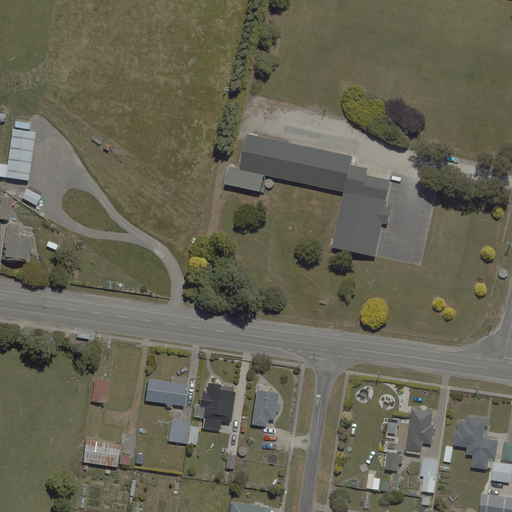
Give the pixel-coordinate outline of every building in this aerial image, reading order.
[(15,119),(13,128),(29,131),(31,122),(15,119)] [(13,131),(6,179),(28,182),(36,134),(13,131)] [(363,161),(247,136),(241,167),(233,165),(228,189),(259,195),(263,178),(343,196),(331,250),(374,259),(390,183),(360,177),(363,161)] [(0,221),(11,223),(14,202),(3,200),(2,206),(0,205),(0,221)] [(8,226),(2,261),(29,265),(33,238),(19,236),(20,227),(8,226)] [(187,385),(149,380),(146,401),(184,406),(187,385)] [(107,383),(95,381),(93,402),(105,404),(107,383)] [(236,388),(209,384),(207,395),(202,394),(198,418),(230,423),(236,388)] [(278,395),(257,392),(252,426),(266,429),(267,420),(274,421),(278,395)] [(435,414),(413,411),(407,450),(422,452),(423,444),(430,445),(435,414)] [(486,421),(468,419),(467,424),(456,422),(453,448),(467,450),(466,455),(495,459),(497,441),(484,440),(486,421)] [(189,424),(172,422),(169,442),(187,444),(189,424)] [(121,446),(86,442),(83,464),(118,468),(121,446)] [(511,463),(511,443),(503,442),(501,462),(511,463)] [(402,458),(389,454),(384,470),(398,474),(402,458)] [(236,456),(227,455),(225,471),(234,472),(236,456)] [(435,495),(439,460),(423,458),(421,476),(424,477),(422,494),(435,495)] [(511,484),(511,476),(511,463),(501,462),(494,461),(492,482),(511,484)] [(390,483),(381,483),(381,492),(390,492),(390,483)] [(269,511),(270,509),(233,502),(230,511),(269,511)]
